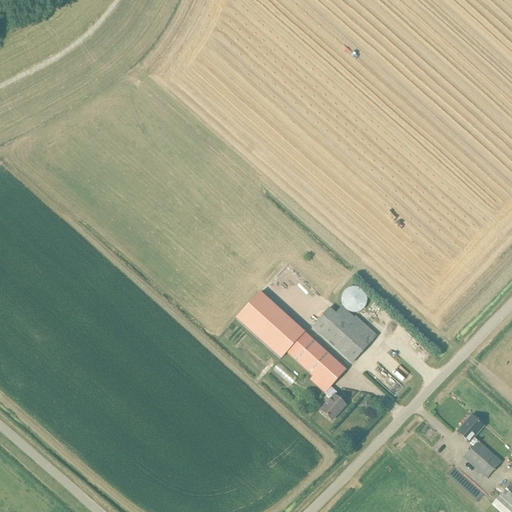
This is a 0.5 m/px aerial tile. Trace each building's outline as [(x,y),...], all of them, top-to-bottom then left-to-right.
[(368,299),(368,296),(367,294),(365,291),(364,290),(362,288),(360,287),(357,287),(354,286),(353,287),(350,288),(347,289),(346,291),(343,294),(343,297),(342,300),(343,302),(344,305),(345,307),(347,309),(349,310),(351,311),(353,312),(356,312),(358,312),(361,311),(364,308),(367,304),(368,301),(368,299)] [(304,333),(260,293),(236,319),(280,360),(304,333)] [(311,327),(352,364),(377,336),(355,316),(354,318),(342,307),(335,313),(329,307),(311,327)] [(320,411),(332,421),(345,405),(334,396),(337,393),(331,388),(346,370),(305,333),(287,354),(326,390),(323,394),(330,400),(320,411)] [(288,372),(289,371),(280,363),(274,369),(291,386),(297,380),(288,372)] [(463,459),(486,480),(501,462),(474,437),(483,427),(471,416),(457,432),(469,443),(473,447),(463,459)] [(511,511),(511,484),(511,483),(492,505),(499,511),(511,511)]
